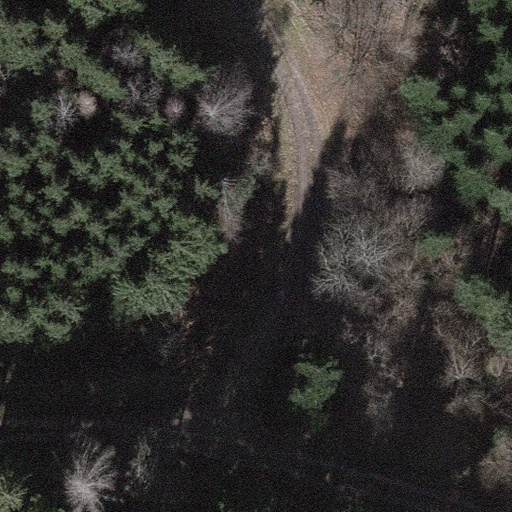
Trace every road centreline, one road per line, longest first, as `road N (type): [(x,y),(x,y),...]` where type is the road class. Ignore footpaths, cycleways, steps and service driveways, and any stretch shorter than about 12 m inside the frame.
road 1 (track): [(477,511),(335,452),(224,429),(0,419)]
road 2 (track): [(224,429),(316,226),(317,139),(288,57),(249,0)]
